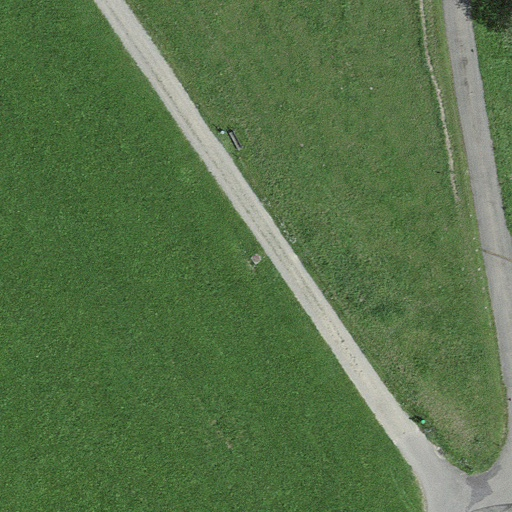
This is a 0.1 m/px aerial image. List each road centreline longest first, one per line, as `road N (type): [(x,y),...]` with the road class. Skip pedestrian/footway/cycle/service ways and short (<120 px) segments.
road 1 (track): [(113,0),(438,476),(450,511)]
road 2 (track): [(461,0),(511,337)]
